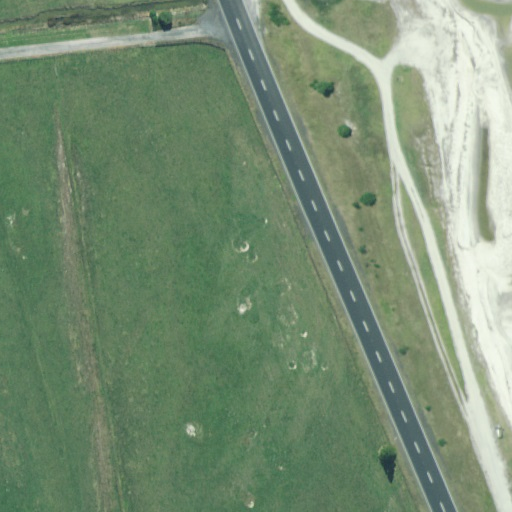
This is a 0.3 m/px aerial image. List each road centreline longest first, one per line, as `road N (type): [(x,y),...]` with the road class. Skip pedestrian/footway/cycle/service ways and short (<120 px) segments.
road 1 (secondary): [(232,0),(447,511)]
road 2 (unknown): [(0,57),(242,25)]
